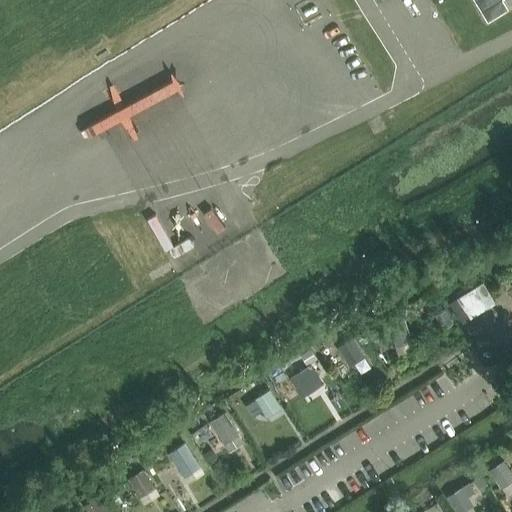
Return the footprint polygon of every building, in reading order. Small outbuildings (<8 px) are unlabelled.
[(475,0),(488,21),(509,8),(504,0),(475,0)] [(412,342),(405,319),(380,327),(383,339),(391,337),(394,348),(412,342)] [(369,362),(364,354),(353,337),(336,348),(352,372),(369,362)] [(293,376),(304,394),(321,383),(311,365),(293,376)] [(281,409),(269,391),(254,400),(266,419),(281,409)] [(241,435),(234,425),(232,426),(224,414),(210,422),(225,445),(241,435)] [(195,460),(185,444),(172,452),(169,454),(183,478),(200,467),(195,460)] [(511,480),(511,471),(504,459),(490,468),(501,487),(511,480)] [(156,488),(144,468),(129,477),(141,497),(156,488)] [(476,491),(470,481),(448,494),(458,511),(460,511),(475,504),(469,495),(476,491)] [(111,511),(101,494),(84,505),(77,505),(76,507),(79,511),(111,511)]
